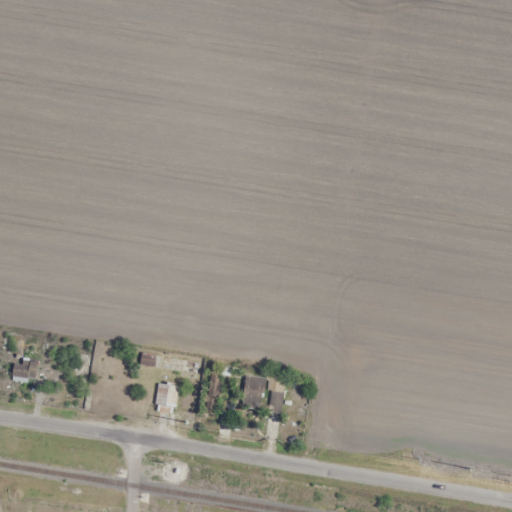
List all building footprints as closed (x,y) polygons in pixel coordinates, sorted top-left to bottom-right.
[(153,366),(154,355),(141,353),(139,364),(153,366)] [(20,365),(13,364),(11,379),(34,382),(37,360),(21,358),(20,365)] [(206,413),(220,414),(221,374),(207,374),(206,413)] [(284,375),(271,375),(271,413),(284,413),(284,375)] [(264,377),(243,377),(243,409),(264,409),(264,377)] [(176,408),(177,384),(156,384),(155,407),(176,408)]
